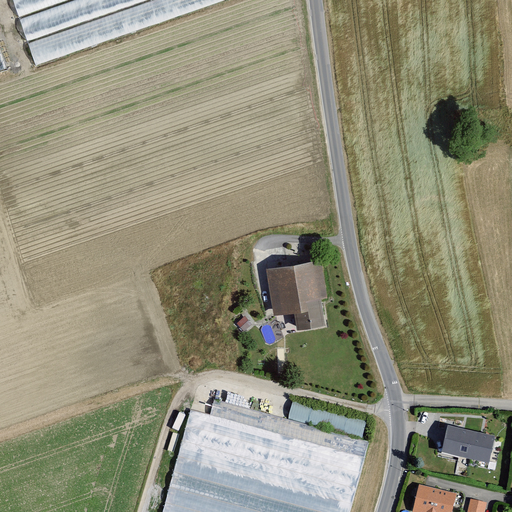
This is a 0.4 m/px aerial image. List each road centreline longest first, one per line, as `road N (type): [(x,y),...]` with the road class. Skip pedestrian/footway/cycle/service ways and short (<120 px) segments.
road 1 (tertiary): [(316,0),(347,231),(397,411),(395,473),(383,511)]
road 2 (track): [(397,411),(244,379),(191,386),(144,511)]
